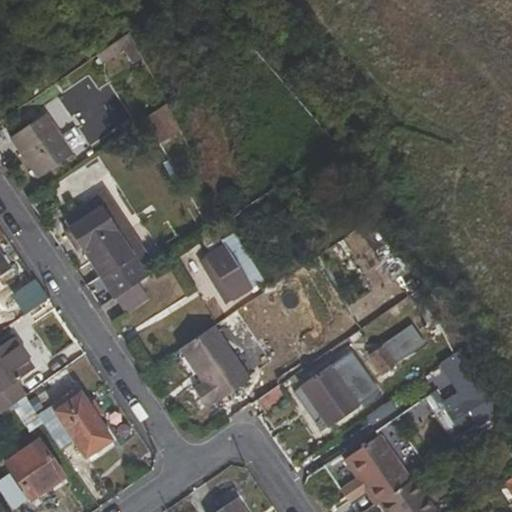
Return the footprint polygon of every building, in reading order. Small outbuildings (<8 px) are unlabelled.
[(124,48),(134,62),(141,59),(128,37),(97,57),(101,63),(124,48)] [(59,98),(42,109),(47,116),(72,154),(89,143),(59,98)] [(144,120),(159,145),(180,132),(166,105),(144,120)] [(73,156),(72,154),(47,116),(10,140),(38,180),(73,156)] [(106,193),(94,201),(145,278),(159,270),(106,193)] [(94,201),(62,223),(67,231),(79,249),(115,300),(138,284),(145,278),(94,201)] [(201,242),(209,254),(205,256),(233,301),(258,285),(226,223),(201,242)] [(62,234),(73,252),(79,249),(67,231),(62,234)] [(224,305),(233,301),(205,256),(198,262),(224,305)] [(149,299),(138,284),(115,300),(125,315),(149,299)] [(23,317),(48,300),(37,285),(13,301),(23,317)] [(410,296),(425,325),(435,319),(420,289),(410,296)] [(425,325),(438,349),(450,343),(435,319),(425,325)] [(248,381),(213,328),(179,351),(202,385),(193,391),(205,408),(214,402),(215,404),(248,381)] [(404,354),(394,339),(368,357),(381,376),(395,365),(393,361),(404,354)] [(12,340),(0,347),(0,412),(10,406),(24,397),(14,383),(33,371),(12,340)] [(82,367),(89,362),(85,355),(77,360),(82,367)] [(456,355),(443,366),(455,389),(462,401),(447,409),(446,410),(457,430),(473,421),(475,425),(480,434),(494,425),(456,355)] [(358,408),(330,368),(293,393),(321,433),(358,408)] [(52,388),(67,377),(63,370),(47,381),(52,388)] [(289,397),(280,385),(257,402),(265,414),(289,397)] [(440,397),(447,409),(462,401),(455,389),(440,397)] [(101,426),(77,390),(37,417),(43,425),(62,453),(101,426)] [(43,425),(37,417),(24,397),(10,406),(29,433),(43,425)] [(459,436),(464,444),(477,436),(480,434),(475,425),(459,436)] [(480,434),(477,436),(503,484),(511,478),(511,457),(494,425),(480,434)] [(349,503),(365,492),(374,507),(379,505),(410,482),(380,437),(344,462),(341,456),(325,468),(349,503)] [(64,479),(39,441),(5,465),(31,502),(64,479)] [(25,502),(8,476),(0,481),(0,491),(13,510),(25,502)] [(511,478),(503,484),(511,496),(511,478)] [(435,511),(414,480),(410,482),(379,505),(383,511),(435,511)] [(244,511),(236,500),(218,511),(244,511)]
